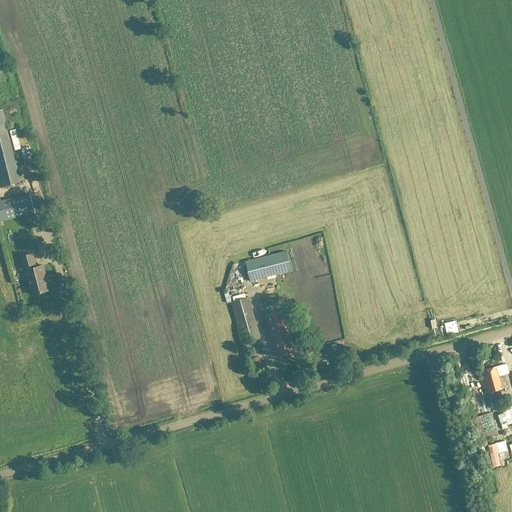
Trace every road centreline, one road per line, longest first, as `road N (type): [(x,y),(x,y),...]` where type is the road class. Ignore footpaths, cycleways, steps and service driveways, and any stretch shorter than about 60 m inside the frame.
road 1 (unclassified): [(0,475),(511,331)]
road 2 (unclassified): [(511,294),(430,0)]
